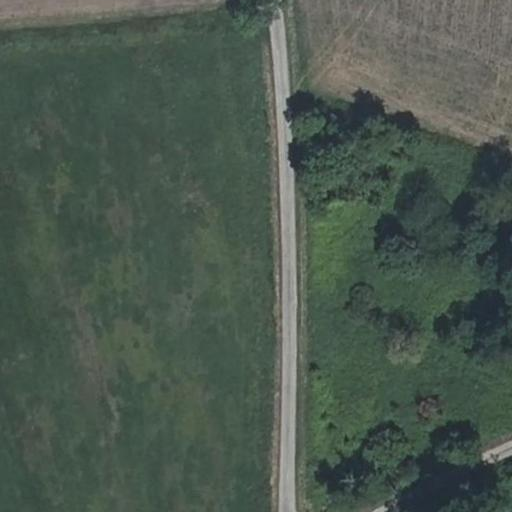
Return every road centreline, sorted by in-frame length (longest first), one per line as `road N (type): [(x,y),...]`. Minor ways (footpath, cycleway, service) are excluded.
road 1 (unclassified): [(281,0),(293,104),(298,511)]
road 2 (track): [(511,455),(392,511)]
